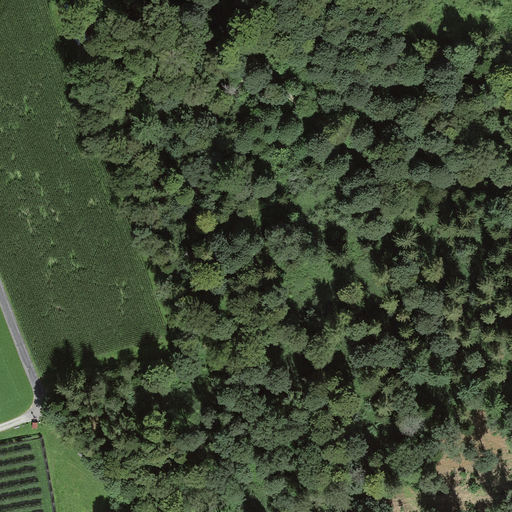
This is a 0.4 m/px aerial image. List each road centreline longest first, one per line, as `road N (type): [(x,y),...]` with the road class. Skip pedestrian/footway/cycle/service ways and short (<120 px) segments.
road 1 (track): [(511,405),(443,329),(348,158),(250,55)]
road 2 (tertiary): [(0,288),(46,409),(140,511)]
